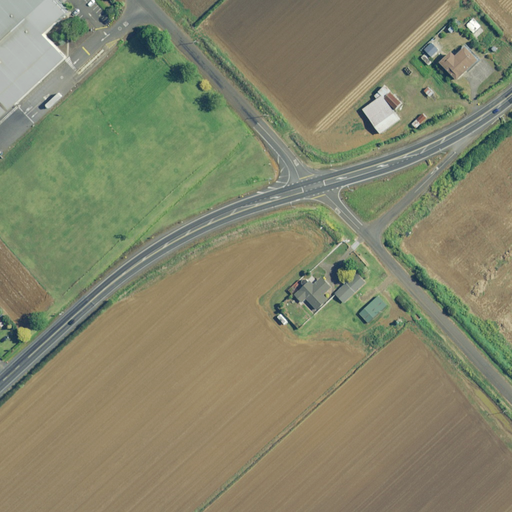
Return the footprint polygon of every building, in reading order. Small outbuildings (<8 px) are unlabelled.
[(0,0),(0,108),(63,50),(44,30),(72,4),(68,0),(0,0)] [(481,26),(474,18),(467,25),(474,33),(481,26)] [(456,29),(451,24),(447,28),(451,33),(456,29)] [(439,50),(432,43),(425,49),(432,57),(439,50)] [(479,60),(466,46),(455,56),(452,52),(441,62),(458,80),(479,60)] [(394,112),(403,104),(392,91),(386,85),(374,95),(377,99),(363,109),(381,134),(400,120),(394,112)] [(417,120),(412,124),(416,128),(420,124),(427,118),(424,114),(417,120)] [(366,282),(358,273),(336,294),(344,303),(366,282)] [(314,285),(307,278),(301,284),(304,287),(295,295),(302,303),(306,299),(317,310),(328,299),(324,295),(332,287),(323,277),(314,285)] [(388,305),(379,296),(360,313),(369,323),(388,305)]
